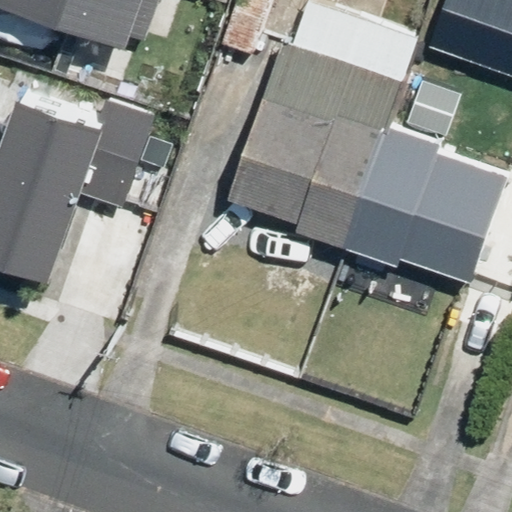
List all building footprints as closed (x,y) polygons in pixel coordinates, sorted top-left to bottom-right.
[(156,0),(0,0),(0,13),(135,61),(156,0)] [(278,0),(242,0),(230,34),(262,46),(278,0)] [(511,0),(448,0),(431,50),(511,76),(511,0)] [(286,44),(230,202),(300,227),(298,233),(401,270),(404,263),(475,288),(497,227),(511,184),(511,183),(439,157),(443,148),(392,131),(408,87),(286,44)] [(94,102),(24,78),(0,145),(0,267),(46,284),(76,199),(119,214),(157,105),(100,85),(94,102)] [(511,316),(511,271),(492,265),(463,349),(497,360),(511,316)]
